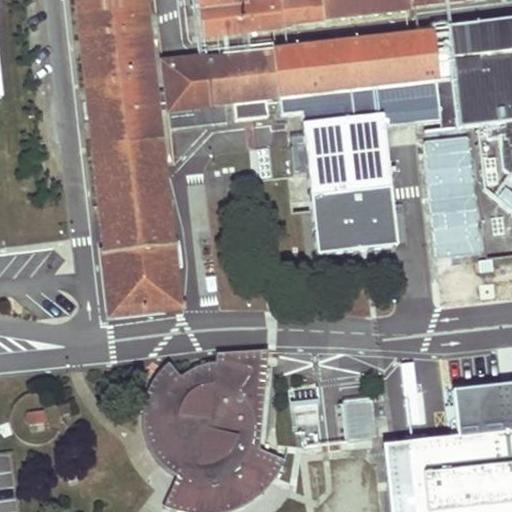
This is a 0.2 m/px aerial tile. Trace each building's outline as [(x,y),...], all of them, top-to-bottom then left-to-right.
[(144,311),(179,307),(171,244),(157,133),(150,68),(145,26),(142,0),(75,0),(104,257),(110,257),(116,310),(144,307),(144,311)] [(294,0),(246,6),(245,0),(197,0),(202,38),(290,28),(290,24),(409,11),(408,7),(471,0),(294,0)] [(264,101),(278,100),(280,118),(300,115),(316,257),(364,252),(395,249),(383,143),(382,130),(380,115),(391,115),(390,106),(436,101),(439,124),(440,132),(423,133),(445,331),(498,325),(493,282),(511,257),(511,217),(511,218),(483,196),(475,129),(484,128),(486,141),(498,139),(502,171),(511,179),(511,21),(446,29),(446,33),(162,66),(167,113),(232,105),(234,123),(248,121),(266,119),(264,101)] [(391,115),(380,115),(382,130),(439,124),(436,101),(390,106),(391,115)] [(289,177),(289,128),(255,129),(256,178),(289,177)] [(180,313),(179,307),(144,311),(144,307),(116,310),(110,257),(104,257),(111,320),(180,313)] [(200,367),(179,379),(168,365),(161,371),(151,387),(146,398),(142,420),(142,431),(150,452),(157,464),(166,473),(177,480),(163,508),(171,511),(233,511),(256,500),(271,486),(284,460),(261,450),(269,351),(218,353),(218,364),(200,367)] [(371,439),(367,402),(343,404),(348,442),(371,439)] [(67,406),(60,407),(63,416),(69,415),(67,406)] [(31,427),(43,426),(42,413),(30,414),(27,416),(25,418),(24,421),(25,424),(28,426),(31,427)] [(511,511),(511,432),(395,446),(382,447),(382,452),(389,511),(511,511)]
